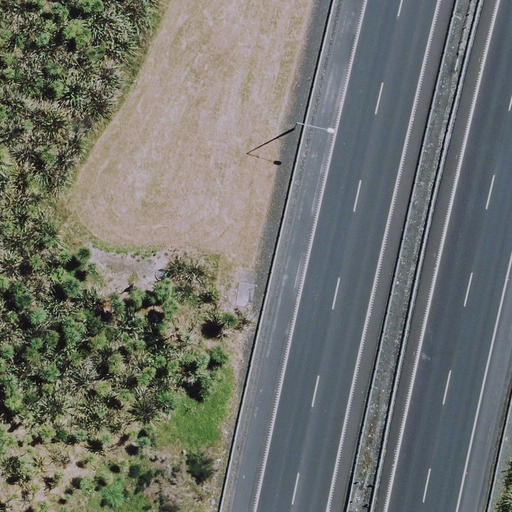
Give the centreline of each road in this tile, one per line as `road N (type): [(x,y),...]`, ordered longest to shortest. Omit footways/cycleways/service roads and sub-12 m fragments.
road 1 (motorway): [(278,511),(394,0)]
road 2 (motorway): [(511,104),(425,511)]
